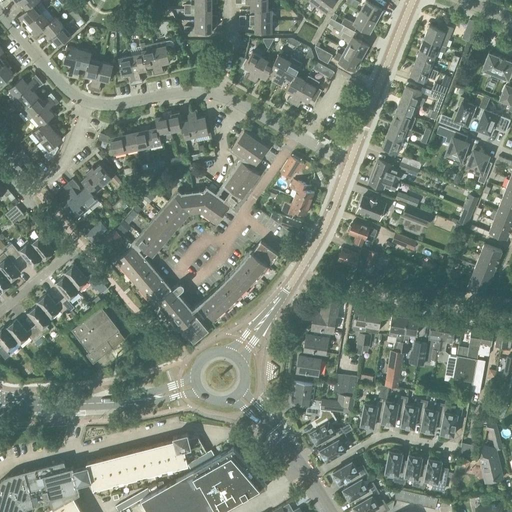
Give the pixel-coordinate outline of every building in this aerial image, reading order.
[(18,0),(17,1),(20,5),(22,3),(27,8),(35,2),(37,0),(18,0)] [(38,0),(37,0),(35,2),(27,8),(24,11),(19,15),(22,19),(25,17),(29,23),(43,11),(46,9),(38,0)] [(217,2),(217,0),(195,0),(195,8),(212,8),(212,2),(217,2)] [(268,8),(268,0),(245,0),(246,2),(251,3),(251,9),(255,9),(268,9),(268,8)] [(322,0),(318,6),(327,12),(336,0),(322,0)] [(366,0),(360,10),(376,19),(382,9),(366,0)] [(212,14),(212,8),(195,8),(195,19),(217,19),(217,15),(212,14)] [(250,15),(250,20),(272,20),(272,8),(268,8),(268,9),(255,9),(255,15),(250,15)] [(369,31),(376,19),(360,10),(354,22),(345,17),(341,23),(354,30),(357,26),(359,28),(360,26),(369,31)] [(50,20),(43,11),(29,23),(34,28),(32,30),(35,34),(43,28),(42,27),(50,20)] [(82,17),(78,13),(74,16),(78,21),(82,17)] [(42,27),(43,28),(48,33),(46,34),(49,38),(64,25),(56,15),(50,20),(42,27)] [(349,42),(346,48),(361,56),(368,44),(355,37),(357,32),(354,30),(341,23),(335,19),(332,17),(331,17),(328,22),(343,31),(340,36),(345,38),(344,39),(349,42)] [(217,24),(217,19),(195,19),(195,31),(212,31),(212,24),(217,24)] [(473,29),(476,21),(470,19),(467,27),(473,29)] [(272,31),(272,20),(250,20),(250,25),(255,25),(255,31),(272,31)] [(67,22),(64,25),(49,38),(51,41),(53,40),(59,46),(75,32),(67,22)] [(429,25),(424,37),(440,43),(442,37),(448,39),(452,28),(441,23),(438,28),(429,25)] [(440,43),(424,37),(419,49),(435,55),(437,49),(443,51),(445,45),(440,43)] [(153,43),(154,46),(160,72),(165,71),(164,67),(163,66),(162,63),(170,61),(167,48),(171,47),(173,46),(174,45),(174,43),(173,41),(171,40),(169,40),(153,43)] [(328,63),(333,54),(319,46),(321,43),(318,41),(315,47),(319,58),(328,63)] [(80,49),(68,45),(64,62),(71,64),(70,70),(74,71),(80,49)] [(141,49),(142,52),(143,52),(146,66),(153,65),(154,67),(152,69),(153,73),(160,72),(154,46),(141,49)] [(361,56),(346,48),(342,54),(337,51),(333,57),(354,69),(356,65),(357,65),(358,64),(357,63),(361,56)] [(90,59),(92,52),(80,49),(74,71),(78,72),(80,66),(86,68),(87,68),(90,59)] [(430,67),(435,55),(419,49),(414,61),(430,67)] [(246,77),(251,80),(264,56),(253,51),(244,66),(251,70),(250,73),(248,73),(246,77)] [(131,54),(136,77),(140,77),(139,70),(146,68),(147,68),(146,66),(143,52),(142,52),(131,54)] [(508,78),(511,68),(511,60),(489,52),(482,68),(508,78)] [(270,69),(271,70),(277,73),(276,75),(274,76),(272,80),(277,83),(290,60),(279,53),(274,62),(270,69)] [(131,54),(119,57),(122,74),(130,72),(132,78),(136,77),(131,54)] [(264,56),(251,80),(256,82),(258,79),(258,77),(259,74),(266,78),(271,70),(270,69),(274,62),(264,56)] [(102,62),(90,59),(87,68),(86,68),(85,74),(93,76),(91,83),(96,84),(102,62)] [(285,77),(288,79),(291,80),(292,81),(296,74),(301,66),(290,60),(277,83),(282,86),(284,82),(284,80),(285,77)] [(430,67),(414,61),(410,74),(425,80),(430,67)] [(454,70),(456,63),(451,61),(448,68),(454,70)] [(11,65),(8,62),(0,68),(0,83),(0,84),(14,73),(9,67),(11,65)] [(102,62),(96,84),(100,85),(102,79),(110,81),(113,65),(102,62)] [(334,71),(329,68),(326,74),(331,77),(334,71)] [(287,89),(288,90),(294,93),(292,96),(290,96),(288,100),(293,103),(306,80),(296,74),(292,81),(291,80),(287,89)] [(17,97),(35,82),(32,78),(28,82),(23,76),(9,87),(17,97)] [(315,101),(322,89),(306,80),(293,103),(298,106),(300,102),(300,100),(301,97),(308,101),(310,98),(315,101)] [(34,89),(38,85),(35,82),(17,97),(12,101),(20,110),(38,95),(34,89)] [(438,89),(445,92),(448,87),(440,84),(438,89)] [(405,85),(400,97),(416,103),(421,91),(405,85)] [(511,105),(511,101),(511,87),(506,85),(499,100),(511,105)] [(445,93),(432,88),(429,96),(437,98),(432,109),(432,110),(438,112),(445,93)] [(32,115),(51,100),(48,96),(43,100),(38,95),(20,110),(28,119),(32,115)] [(462,122),(468,124),(475,105),(467,102),(469,99),(461,96),(457,104),(460,105),(458,112),(455,111),(452,117),(442,113),(438,121),(459,129),(462,122)] [(400,97),(395,109),(411,116),(416,103),(400,97)] [(46,119),(47,120),(54,113),(49,107),(54,103),(51,100),(32,115),(40,124),(46,119)] [(197,108),(191,109),(197,136),(209,133),(205,115),(197,117),(197,114),(198,113),(197,108)] [(438,112),(432,110),(432,109),(430,108),(427,116),(435,119),(438,112)] [(510,119),(484,108),(477,128),(490,133),(492,127),(505,132),(510,119)] [(189,119),(182,120),(181,121),(183,128),(182,128),(184,138),(197,136),(191,109),(185,110),(186,115),(188,117),(189,119)] [(411,116),(395,109),(391,122),(407,128),(411,116)] [(171,110),(167,111),(171,131),(182,128),(183,128),(181,121),(182,120),(180,111),(172,112),(171,110)] [(160,133),(171,131),(167,111),(163,111),(163,114),(155,116),(157,126),(158,126),(159,133),(160,133)] [(40,124),(33,130),(41,140),(57,127),(54,123),(51,125),(47,120),(46,119),(40,124)] [(391,122),(386,134),(402,140),(404,134),(411,136),(413,130),(407,128),(391,122)] [(0,129),(0,130),(6,137),(11,133),(5,125),(0,129)] [(150,125),(146,126),(150,145),(151,150),(163,147),(160,133),(159,133),(158,126),(157,126),(151,127),(150,125)] [(151,150),(150,145),(146,126),(141,126),(142,129),(135,131),(138,148),(146,146),(147,150),(151,150)] [(56,143),(62,138),(57,132),(59,130),(57,127),(41,140),(49,149),(43,154),(48,159),(54,154),(59,146),(56,143)] [(461,160),(468,142),(465,141),(468,136),(447,128),(441,143),(449,146),(446,154),(461,160)] [(248,132),(244,129),(232,147),(256,164),(268,147),(264,144),(264,145),(247,133),(248,132)] [(128,150),(138,148),(135,131),(127,132),(127,130),(122,131),(126,151),(128,157),(130,157),(128,150)] [(128,157),(126,151),(122,131),(118,132),(118,134),(110,136),(111,136),(111,137),(114,153),(125,151),(126,157),(128,157)] [(111,137),(111,136),(100,132),(97,139),(109,143),(111,137)] [(402,140),(386,134),(381,146),(397,152),(400,145),(406,148),(408,142),(402,140)] [(419,159),(422,160),(425,153),(427,149),(420,147),(419,151),(422,152),(419,159)] [(18,152),(21,157),(26,153),(22,148),(18,152)] [(466,167),(481,173),(478,180),(484,183),(492,163),(486,160),(488,155),(474,149),(466,167)] [(30,157),(26,153),(21,157),(25,161),(30,157)] [(291,154),(288,159),(280,171),(290,178),(295,170),(299,172),(301,168),(304,163),(291,154)] [(393,164),(378,158),(377,162),(375,162),(372,170),(399,181),(403,170),(393,166),(393,164)] [(422,162),(410,158),(408,163),(420,168),(422,162)] [(256,178),(260,173),(240,159),(223,183),(231,189),(223,200),(207,189),(203,194),(200,192),(185,194),(183,196),(178,192),(136,241),(152,255),(161,245),(160,244),(173,229),(174,230),(180,224),(179,223),(189,211),(201,209),(213,218),(213,220),(217,222),(229,205),(232,207),(240,195),(242,197),(246,192),(248,193),(257,179),(256,178)] [(409,172),(412,165),(401,161),(398,168),(409,172)] [(90,169),(103,185),(113,177),(101,163),(95,169),(93,166),(90,169)] [(94,193),(94,192),(103,185),(90,169),(86,172),(88,174),(82,180),(87,185),(94,193)] [(369,182),(382,187),(384,188),(385,187),(395,191),(399,181),(372,170),(369,178),(371,178),(369,182)] [(99,198),(94,192),(94,193),(87,185),(81,190),(79,188),(80,186),(73,178),(68,182),(89,206),(99,198)] [(297,189),(294,196),(310,202),(314,190),(310,189),(312,184),(298,179),(297,184),(292,182),(290,187),(297,189)] [(89,206),(68,182),(64,186),(71,195),(66,199),(69,202),(64,206),(74,219),(89,206)] [(0,195),(3,192),(7,196),(11,192),(8,188),(5,191),(0,184),(0,195)] [(270,187),(266,192),(275,196),(278,190),(270,187)] [(511,190),(506,188),(502,199),(511,202),(511,190)] [(416,207),(419,199),(398,191),(395,198),(407,203),(416,207)] [(468,192),(463,206),(473,210),(479,197),(468,192)] [(376,200),(363,195),(357,210),(379,218),(386,202),(376,198),(376,200)] [(296,210),(306,214),(310,202),(294,196),(292,203),(285,200),(282,210),(294,214),(296,210)] [(122,197),(117,201),(121,205),(126,202),(122,197)] [(511,214),(511,202),(502,199),(498,209),(511,214)] [(117,209),(121,205),(117,201),(113,205),(117,209)] [(407,203),(402,214),(427,224),(431,213),(416,207),(407,203)] [(16,204),(5,213),(9,218),(20,209),(16,204)] [(9,218),(13,223),(24,214),(20,209),(9,218)] [(511,227),(511,225),(511,214),(498,209),(494,220),(511,227)] [(301,222),(272,211),(270,217),(296,235),(301,222)] [(462,213),(458,222),(467,225),(470,217),(462,213)] [(117,227),(124,233),(131,226),(124,220),(117,227)] [(363,244),(367,233),(374,235),(376,229),(353,220),(351,225),(349,225),(348,229),(349,230),(348,232),(356,235),(354,240),(363,244)] [(497,234),(503,236),(507,238),(511,227),(494,220),(489,231),(490,231),(497,234)] [(456,222),(454,229),(464,233),(467,226),(456,222)] [(92,241),(107,228),(102,223),(87,235),(92,241)] [(392,241),(413,250),(417,241),(395,232),(392,241)] [(41,235),(31,243),(42,257),(42,258),(44,260),(55,250),(41,235)] [(223,283),(218,288),(213,293),(201,303),(215,320),(222,314),(221,313),(226,308),(231,304),(232,304),(238,299),(244,293),(243,292),(247,288),(253,282),(254,283),(259,277),(264,271),(263,270),(268,265),(272,259),(273,260),(278,253),(261,240),(242,263),(233,273),(223,283)] [(31,266),(42,258),(42,257),(31,243),(29,241),(18,250),(12,243),(7,247),(9,248),(17,257),(21,254),(31,266)] [(480,254),(498,261),(502,250),(484,243),(480,254)] [(170,289),(169,288),(133,245),(116,259),(121,265),(122,263),(132,275),(131,276),(154,304),(159,300),(162,304),(160,306),(165,312),(166,311),(175,322),(174,323),(179,329),(181,327),(194,342),(209,330),(201,320),(204,317),(199,311),(195,314),(177,293),(182,288),(183,288),(184,287),(184,286),(184,285),(184,284),(183,283),(183,282),(182,282),(181,282),(180,282),(179,282),(178,283),(170,289)] [(359,253),(342,247),(338,259),(359,267),(361,261),(373,265),(377,253),(372,251),(372,250),(362,246),(359,253)] [(0,262),(0,269),(10,281),(21,272),(12,261),(17,257),(9,248),(4,252),(0,255),(0,259),(2,261),(0,262)] [(439,253),(436,259),(443,262),(446,255),(439,253)] [(494,272),(498,261),(480,254),(476,265),(494,272)] [(98,289),(101,292),(107,287),(94,271),(86,277),(75,264),(64,273),(65,275),(66,274),(78,288),(88,280),(96,290),(98,289)] [(494,272),(476,265),(472,275),(490,282),(494,272)] [(372,273),(379,276),(382,270),(374,267),(372,273)] [(0,269),(0,290),(1,292),(12,283),(10,281),(0,269)] [(61,300),(69,309),(70,311),(75,307),(68,299),(79,290),(78,288),(66,274),(65,275),(55,283),(65,296),(61,300)] [(485,293),(487,288),(490,282),(472,275),(467,286),(485,293)] [(36,302),(38,304),(50,318),(61,309),(64,313),(69,309),(61,300),(56,304),(47,293),(36,302)] [(311,328),(317,328),(329,330),(329,331),(333,331),(338,300),(324,298),(322,306),(321,313),(313,312),(311,328)] [(36,324),(31,328),(39,337),(43,341),(44,343),(46,341),(45,340),(47,339),(43,334),(49,329),(46,324),(52,320),(50,318),(38,304),(27,313),(36,324)] [(104,353),(125,337),(119,329),(120,329),(102,305),(72,328),(89,351),(86,353),(92,360),(103,352),(104,353)] [(365,333),(369,309),(356,307),(353,329),(360,330),(359,332),(357,343),(363,344),(365,333)] [(378,331),(381,311),(369,309),(365,333),(371,334),(372,330),(378,331)] [(391,350),(387,379),(398,380),(403,351),(401,351),(403,341),(405,332),(407,316),(392,313),(389,335),(396,336),(396,340),(392,349),(391,350)] [(407,316),(405,332),(417,334),(420,318),(407,316)] [(139,317),(133,322),(138,329),(144,324),(139,317)] [(43,341),(39,337),(31,328),(27,331),(16,319),(6,327),(5,328),(20,344),(31,336),(38,345),(43,341)] [(442,334),(444,322),(432,320),(430,332),(429,339),(435,340),(434,349),(439,349),(441,340),(442,334)] [(439,351),(449,353),(451,353),(453,341),(454,336),(456,324),(444,322),(442,334),(441,340),(439,349),(439,351)] [(18,346),(20,344),(5,328),(6,327),(4,325),(0,328),(0,342),(2,345),(0,347),(0,352),(5,358),(10,355),(7,350),(16,343),(18,346)] [(472,326),(469,347),(459,345),(458,355),(453,378),(473,382),(477,359),(478,354),(479,349),(480,349),(481,343),(483,328),(472,326)] [(509,329),(498,327),(495,346),(507,347),(509,329)] [(329,331),(329,330),(317,328),(316,335),(306,334),(304,349),(310,350),(322,351),(326,352),(329,337),(328,337),(329,331)] [(483,328),(481,343),(480,349),(479,349),(478,354),(489,355),(490,345),(493,329),(483,328)] [(421,342),(419,354),(417,364),(424,365),(429,332),(423,331),(421,342)] [(417,364),(419,354),(421,342),(414,341),(412,352),(411,352),(409,363),(417,364)] [(322,351),(310,350),(309,356),(299,355),(296,370),(319,373),(321,358),(322,351)] [(449,353),(444,379),(452,381),(453,378),(458,355),(451,353),(449,353)] [(511,357),(507,356),(503,376),(511,378),(511,357)] [(485,360),(477,359),(473,382),(472,391),(479,392),(485,360)] [(333,392),(341,393),(344,374),(336,372),(333,392)] [(351,375),(344,374),(341,393),(348,394),(351,375)] [(351,375),(348,394),(355,395),(358,376),(351,375)] [(295,380),(291,400),(311,403),(315,383),(295,380)] [(384,422),(384,423),(385,424),(386,424),(387,425),(388,425),(389,425),(390,425),(391,424),(392,423),(394,424),(396,414),(403,415),(406,403),(407,397),(399,395),(396,395),(395,401),(386,400),(382,418),(381,421),(384,422)] [(363,425),(364,426),(364,427),(366,427),(367,428),(368,428),(369,428),(370,427),(371,426),(374,426),(375,417),(382,418),(386,400),(375,398),(374,404),(364,402),(364,404),(363,405),(362,406),(361,408),(362,409),(363,410),(361,424),(363,425)] [(330,409),(349,412),(350,403),(322,399),(320,408),(330,409)] [(415,405),(406,403),(403,415),(401,425),(404,425),(404,427),(405,428),(409,429),(411,428),(412,427),(414,427),(416,418),(423,419),(425,407),(426,407),(427,401),(419,399),(416,399),(415,405)] [(423,419),(421,429),(423,429),(424,431),(425,432),(429,432),(430,432),(431,431),(434,431),(436,422),(442,423),(443,423),(445,411),(446,404),(439,403),(436,402),(435,409),(426,407),(425,407),(423,419)] [(479,421),(486,423),(490,403),(483,402),(479,421)] [(495,412),(503,416),(508,405),(500,402),(495,412)] [(443,423),(442,423),(440,432),(443,433),(443,434),(444,435),(445,435),(446,436),(447,436),(448,436),(449,436),(450,436),(451,434),(453,435),(457,414),(461,414),(462,407),(458,406),(458,407),(456,406),(456,405),(447,403),(446,404),(445,411),(443,423)] [(325,438),(335,432),(335,431),(331,423),(336,420),(335,418),(332,412),(330,412),(330,409),(320,408),(319,415),(320,415),(320,417),(315,420),(318,427),(310,432),(311,434),(310,435),(310,436),(311,437),(311,438),(311,439),(312,440),(313,440),(314,441),(315,441),(317,443),(325,438)] [(487,422),(486,429),(491,430),(493,439),(500,437),(496,423),(487,422)] [(325,438),(328,444),(320,449),(321,451),(320,452),(320,454),(322,457),(324,458),(325,458),(327,460),(346,449),(341,441),(346,437),(345,435),(341,428),(335,431),(335,432),(325,438)] [(174,439),(161,442),(168,468),(188,463),(191,468),(214,454),(211,449),(207,451),(198,435),(189,438),(188,432),(173,436),(174,439)] [(161,442),(137,449),(143,475),(168,468),(161,442)] [(462,442),(459,453),(471,456),(473,444),(462,442)] [(484,445),(481,457),(485,458),(483,460),(484,463),(482,464),(486,482),(503,478),(496,449),(484,445)] [(233,447),(152,493),(142,499),(149,511),(220,511),(267,486),(233,447)] [(143,475),(137,449),(112,455),(119,481),(143,475)] [(406,476),(405,476),(408,464),(407,463),(401,462),(402,453),(400,452),(399,451),(399,450),(398,450),(397,449),(396,449),(395,449),(394,449),(393,449),(392,451),(389,450),(387,464),(385,464),(384,466),(384,467),(384,469),(386,470),(385,472),(395,474),(394,480),(396,481),(404,482),(406,476)] [(427,467),(420,466),(422,456),(420,456),(419,454),(418,454),(417,453),(416,453),(415,453),(414,453),(413,453),(411,454),(409,454),(407,463),(408,464),(405,476),(406,476),(415,477),(413,484),(416,484),(424,486),(425,479),(427,467)] [(87,461),(88,464),(92,479),(94,488),(119,481),(112,455),(87,461)] [(433,457),(432,457),(431,458),(429,458),(427,467),(425,479),(434,481),(433,488),(436,488),(444,490),(447,471),(440,470),(442,460),(439,460),(439,458),(438,458),(437,457),(436,457),(435,456),(434,456),(433,457)] [(465,467),(469,462),(464,458),(460,463),(459,472),(464,473),(465,467)] [(0,511),(23,511),(25,507),(51,500),(54,505),(73,494),(73,495),(80,491),(78,483),(92,479),(88,464),(74,468),(74,465),(66,467),(64,460),(12,473),(6,476),(4,477),(3,478),(1,479),(0,480),(0,511)] [(336,480),(337,481),(338,481),(340,483),(348,478),(351,484),(352,484),(362,478),(368,475),(364,468),(363,465),(357,469),(352,460),(333,471),(334,473),(333,475),(334,476),(334,477),(334,478),(335,479),(336,480)] [(362,501),(372,495),(373,495),(378,492),(374,485),(373,483),(367,486),(362,478),(352,484),(351,484),(343,489),(344,491),(344,492),(344,493),(344,494),(344,495),(345,496),(345,497),(346,497),(347,498),(349,498),(350,500),(358,495),(362,501)] [(119,511),(142,499),(152,493),(148,487),(116,505),(119,511)] [(83,511),(73,495),(73,494),(54,505),(49,507),(51,511),(83,511)] [(383,511),(388,509),(384,502),(383,500),(377,503),(373,495),(372,495),(362,501),(353,506),(354,508),(354,509),(354,510),(354,511),(383,511)] [(492,505),(482,507),(482,511),(506,511),(507,511),(507,508),(506,506),(504,505),(502,505),(502,502),(496,504),(495,503),(492,504),(492,505)]
